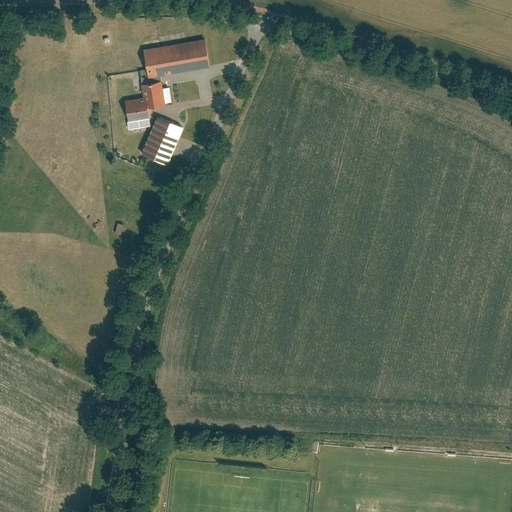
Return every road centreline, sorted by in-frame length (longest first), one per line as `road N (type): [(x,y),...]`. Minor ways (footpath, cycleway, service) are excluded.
road 1 (residential): [(108,511),(152,285),(260,19)]
road 2 (residential): [(511,99),(469,79),(260,19)]
road 3 (residential): [(123,1),(0,2)]
